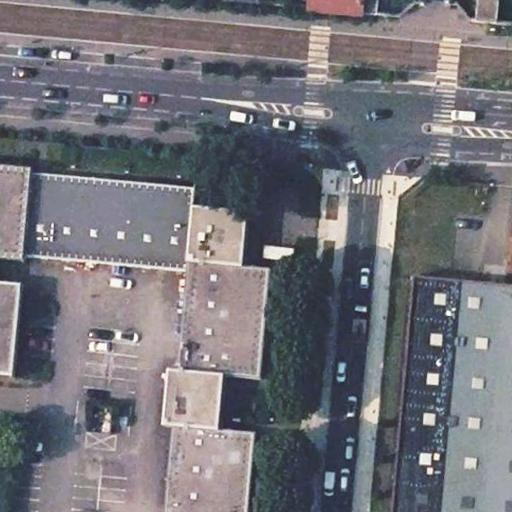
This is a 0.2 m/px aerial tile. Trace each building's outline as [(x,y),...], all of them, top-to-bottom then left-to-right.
[(310,0),(310,6),(377,12),(378,0),(310,0)] [(499,0),(478,0),(476,21),(485,22),(497,24),(499,0)] [(40,164),(0,160),(0,371),(20,374),(30,279),(1,276),(3,255),(26,257),(27,252),(34,169),(39,170),(40,164)] [(201,184),(39,170),(34,169),(27,252),(193,269),(183,364),(173,363),(169,419),(179,419),(171,511),(253,511),(261,428),(227,424),(231,381),(233,368),(266,370),(275,264),(250,261),(255,208),(200,202),(201,184)] [(511,511),(511,285),(415,276),(393,511),(511,511)]
